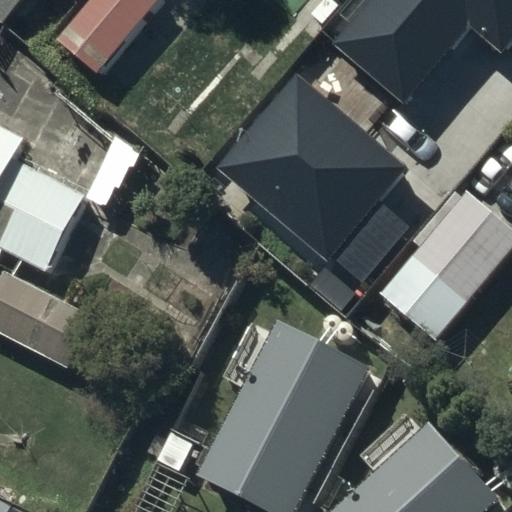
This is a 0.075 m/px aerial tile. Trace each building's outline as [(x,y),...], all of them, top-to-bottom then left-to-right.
[(34,0),(0,0),(0,18),(11,28),(34,0)] [(165,6),(158,0),(104,0),(66,44),(103,76),(165,6)] [(276,0),(295,16),(308,0),(276,0)] [(511,54),(511,0),(385,0),(340,50),(411,112),(479,35),(507,60),(511,54)] [(343,11),(333,2),(318,19),(329,28),(343,11)] [(309,45),(286,24),(239,75),(262,96),(309,45)] [(415,177),(307,85),(229,175),(336,268),(415,177)] [(36,147),(0,128),(0,264),(6,252),(51,275),(89,202),(25,169),(36,147)] [(511,263),(511,230),(475,199),(391,297),(444,342),(511,263)] [(416,235),(388,212),(344,266),(371,288),(416,235)] [(360,300),(331,275),(318,292),(347,316),(360,300)] [(135,343),(10,279),(0,298),(0,337),(108,393),(135,343)] [(308,511),(377,376),(287,331),(208,487),(258,511),(308,511)] [(506,511),(508,510),(438,434),(352,511),(506,511)] [(169,442),(161,438),(153,453),(161,457),(169,442)] [(197,452),(177,442),(165,466),(184,476),(197,452)]
